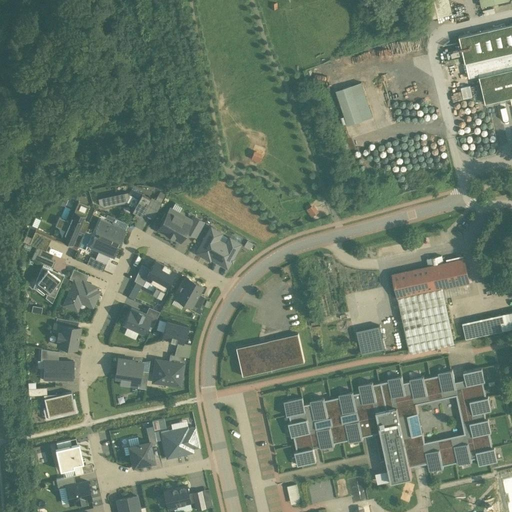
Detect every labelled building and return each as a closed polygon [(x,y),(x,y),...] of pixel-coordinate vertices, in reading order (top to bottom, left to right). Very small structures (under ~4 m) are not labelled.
[(449,0),(420,0),(425,19),(452,13),(449,0)] [(511,22),(459,35),(465,61),(469,77),(479,75),(485,102),(511,96),(511,102),(511,22)] [(351,84),(336,89),(348,124),(363,119),(373,116),(364,90),(361,81),(351,85),(351,84)] [(462,85),(464,97),(475,95),(474,83),(462,85)] [(104,205),(124,201),(133,206),(137,198),(127,194),(127,191),(98,197),(99,202),(104,205)] [(137,198),(133,206),(131,209),(140,214),(141,211),(149,197),(140,192),(137,198)] [(149,197),(141,211),(153,218),(162,202),(150,195),(149,197)] [(310,207),(314,215),(322,210),(318,202),(310,207)] [(169,206),(156,229),(180,242),(186,232),(193,219),(190,217),(169,206)] [(74,210),(69,220),(67,220),(64,228),(65,229),(61,239),(72,244),(85,215),(74,210)] [(192,214),(190,217),(193,219),(186,232),(196,237),(205,221),(192,214)] [(99,218),(87,247),(113,258),(125,229),(99,218)] [(210,225),(195,252),(227,270),(242,243),(229,235),(228,237),(222,234),(223,232),(210,225)] [(148,268),(144,277),(146,278),(165,289),(176,270),(154,258),(148,268)] [(464,258),(393,273),(398,296),(442,286),(469,280),(464,258)] [(63,274),(42,265),(35,280),(36,281),(39,283),(35,288),(42,294),(44,292),(53,296),(63,274)] [(142,285),(146,278),(144,277),(148,268),(142,265),(134,280),(142,285)] [(69,279),(72,280),(73,277),(81,280),(82,278),(86,280),(88,274),(73,268),(69,279)] [(185,275),(173,296),(190,306),(191,307),(199,292),(203,285),(185,275)] [(72,280),(62,303),(76,310),(79,302),(92,308),(100,289),(97,288),(98,285),(86,280),(82,278),(81,280),(73,277),(72,280)] [(442,286),(398,296),(410,351),(454,341),(442,286)] [(206,295),(199,292),(191,307),(190,306),(190,308),(200,312),(202,308),(200,307),(206,295)] [(147,324),(151,314),(146,312),(131,306),(122,325),(143,333),(147,324)] [(148,306),(146,312),(151,314),(147,324),(152,327),(159,311),(148,306)] [(511,323),(510,312),(463,322),(466,337),(511,327),(511,323)] [(187,326),(165,320),(161,337),(182,343),(187,326)] [(57,331),(54,346),(77,350),(82,326),(53,321),(52,330),(57,331)] [(359,328),(363,352),(388,348),(385,324),(359,328)] [(298,332),(235,346),(242,374),(305,360),(298,332)] [(116,356),(114,379),(120,380),(119,385),(137,387),(137,385),(140,385),(142,370),(143,361),(134,360),(134,359),(116,356)] [(185,362),(155,358),(151,382),(181,386),(185,362)] [(43,378),(72,380),(73,360),(44,359),(43,378)] [(411,466),(427,463),(429,471),(445,468),(444,465),(457,462),(458,464),(472,461),(472,458),(477,457),(479,465),(499,461),(496,447),(493,447),(491,433),(493,433),(490,418),(487,419),(486,413),(493,411),(490,396),(487,397),(484,383),(487,382),(484,367),(464,371),(466,380),(455,382),(453,370),(440,373),(440,375),(425,379),(424,376),(410,379),(411,381),(404,382),(402,375),(388,378),(388,380),(374,383),(373,382),(358,385),(360,392),(354,393),(353,391),(339,394),(340,396),(325,400),(325,397),(310,401),(311,402),(304,404),(303,397),(284,401),(287,415),(290,414),(291,421),(289,422),(292,436),(294,436),(297,450),(294,451),(298,465),(317,461),(315,448),(320,447),(320,448),(335,445),(335,442),(348,440),(349,442),(364,439),(363,436),(381,433),(389,470),(376,472),(378,483),(391,480),(392,483),(413,478),(411,466)] [(148,371),(142,370),(140,385),(137,385),(137,387),(145,389),(148,371)] [(71,390),(43,397),(45,407),(43,407),(45,417),(77,410),(74,397),(72,397),(71,390)] [(160,431),(165,458),(194,452),(193,448),(199,446),(195,426),(188,427),(188,425),(160,431)] [(126,445),(131,467),(155,462),(150,440),(126,445)] [(60,470),(73,467),(73,465),(83,463),(78,443),(55,449),(60,470)] [(511,511),(511,474),(501,477),(510,511),(511,511)] [(57,487),(64,486),(64,484),(74,482),(73,475),(56,479),(57,487)] [(74,482),(64,484),(64,486),(68,505),(92,500),(88,479),(74,482)] [(293,501),(303,499),(300,481),(291,483),(293,501)] [(187,484),(162,489),(166,507),(190,502),(187,484)] [(211,486),(196,490),(199,508),(215,504),(211,486)] [(140,511),(137,494),(115,499),(117,511),(140,511)]
